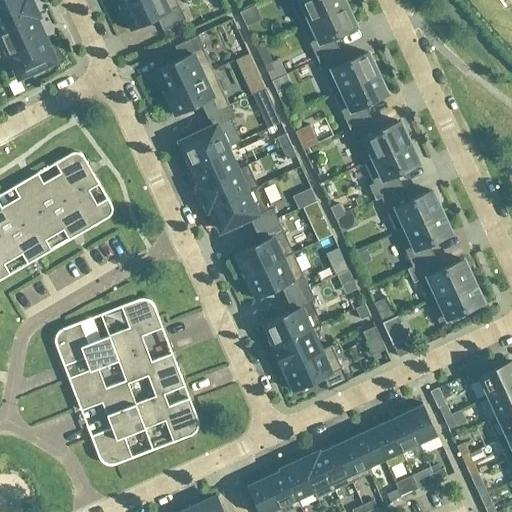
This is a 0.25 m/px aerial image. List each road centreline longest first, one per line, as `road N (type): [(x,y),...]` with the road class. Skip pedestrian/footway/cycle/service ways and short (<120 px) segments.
road 1 (residential): [(511,272),(389,0)]
road 2 (residential): [(3,421),(23,331),(180,237)]
road 3 (residential): [(272,434),(511,323)]
road 4 (residential): [(180,237),(272,434)]
road 5 (residential): [(108,78),(180,237)]
road 6 (residential): [(3,421),(62,452),(93,511)]
road 7 (residential): [(105,511),(221,458)]
road 8 (residential): [(108,78),(0,135)]
